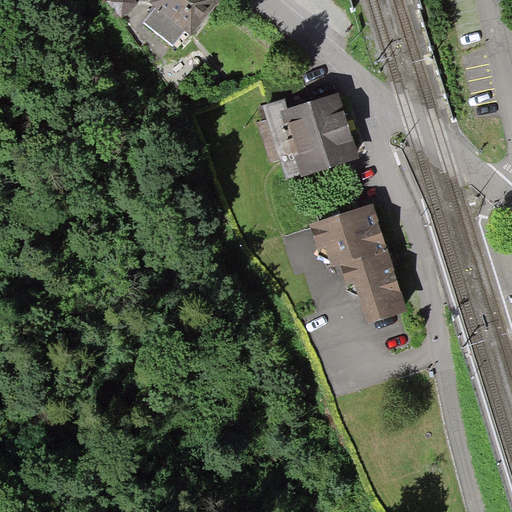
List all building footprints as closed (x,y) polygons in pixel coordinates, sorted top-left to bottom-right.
[(102,0),(105,3),(108,0),(122,17),(138,3),(135,0),(102,0)] [(220,0),(153,0),(151,3),(156,7),(144,23),(174,45),(185,31),(192,37),(220,0)] [(187,79),(173,59),(154,72),(168,92),(187,79)] [(349,123),(340,94),(288,110),(285,100),(265,106),(286,176),(300,172),(301,177),(360,159),(349,123)] [(389,257),(373,205),(309,226),(319,255),(331,262),(333,269),(343,275),(348,291),(359,297),(368,323),(407,310),(389,257)]
